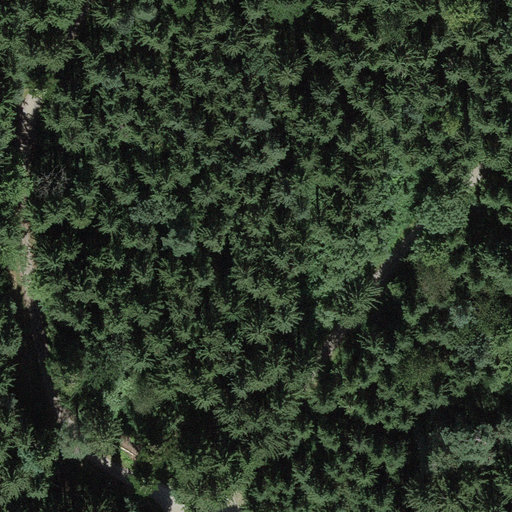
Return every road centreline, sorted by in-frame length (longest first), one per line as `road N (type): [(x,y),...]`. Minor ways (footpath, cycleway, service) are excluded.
road 1 (track): [(207,506),(110,469),(78,444),(46,386),(22,171),(43,82),(86,0)]
road 2 (track): [(207,506),(376,275),(511,136)]
